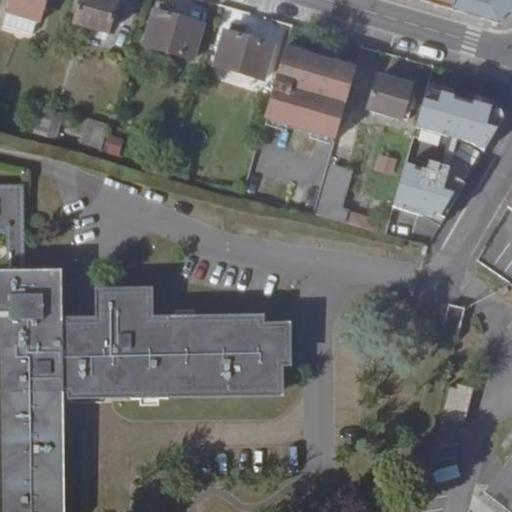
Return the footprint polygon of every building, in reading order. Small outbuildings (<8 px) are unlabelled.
[(48,0),(9,0),(5,13),(6,14),(40,24),(41,24),(48,0)] [(80,0),(73,24),(108,34),(117,0),(80,0)] [(427,0),(425,0),(425,3),(452,11),(453,7),(427,0)] [(511,0),(455,0),(453,7),(452,11),(498,25),(511,13),(511,0)] [(154,11),(144,45),(194,59),(204,25),(154,11)] [(40,24),(6,14),(3,25),(37,35),(40,24)] [(224,32),(214,65),(265,80),(274,46),(224,32)] [(300,53),(291,86),(325,96),(335,63),(300,53)] [(378,76),(367,109),(401,120),(412,86),(378,76)] [(425,99),(417,130),(492,148),(502,107),(445,93),(442,103),(425,99)] [(25,102),(17,129),(30,133),(38,106),(25,102)] [(38,106),(30,133),(57,140),(65,113),(38,105),(38,106)] [(81,145),(102,148),(106,122),(85,119),(81,145)] [(104,151),(120,156),(125,141),(109,136),(104,151)] [(453,140),(447,154),(474,165),(480,151),(453,140)] [(375,171),(393,175),(397,159),(378,155),(375,171)] [(462,173),(407,158),(394,208),(449,222),(462,173)] [(352,172),(331,165),(317,215),(384,234),(387,223),(341,209),(352,172)] [(61,511),(58,284),(27,285),(25,187),(0,187),(0,511),(61,511)] [(387,223),(384,234),(427,246),(434,235),(387,222),(387,223)] [(99,312),(101,312),(130,311),(130,321),(149,322),(148,293),(99,294),(99,312)] [(442,334),(458,338),(465,309),(449,304),(442,334)] [(101,322),(62,322),(63,392),(71,392),(71,394),(130,394),(130,399),(139,399),(158,398),(168,398),(168,394),(278,393),(278,362),(277,339),(259,339),(259,328),(259,316),(166,317),(166,321),(149,322),(130,321),(130,311),(101,312),(101,322)] [(285,328),(259,328),(259,339),(277,339),(278,362),(285,362),(285,328)] [(465,425),(474,388),(457,383),(456,388),(449,387),(440,418),(465,425)] [(71,394),(71,392),(63,392),(63,401),(71,401),(71,394)] [(511,511),(511,458),(485,493),(509,511),(511,511)]
